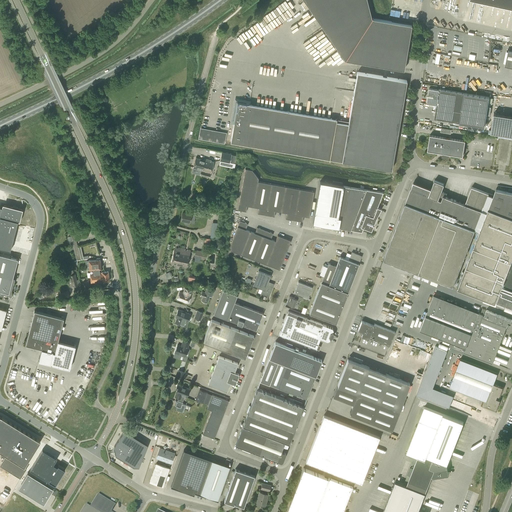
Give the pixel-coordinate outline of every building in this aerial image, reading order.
[(371,17),(366,0),(303,0),(345,59),(344,60),(345,60),(404,69),(411,24),(372,18),(372,17),(371,17)] [(511,0),(472,0),(511,8),(511,0)] [(453,52),(460,54),(462,46),(455,45),(453,52)] [(391,169),(407,80),(357,72),(348,121),(247,104),(248,103),(236,101),(233,123),(234,123),(230,142),(391,169)] [(439,90),(429,88),(428,94),(427,103),(437,104),(434,119),(484,127),(489,97),(439,89),(439,90)] [(511,115),(494,113),(491,132),(511,135),(511,115)] [(463,156),(465,141),(430,135),(427,150),(463,156)] [(235,164),(237,155),(222,153),(221,161),(235,164)] [(204,160),(196,157),(193,167),(201,170),(200,175),(209,177),(214,162),(204,159),(204,160)] [(309,217),(314,192),(258,181),(258,178),(252,170),(245,168),(238,210),(246,211),(247,206),(259,208),(258,214),(274,217),(275,211),(287,213),(286,219),(302,222),(303,216),(309,217)] [(410,190),(383,258),(419,272),(453,286),(489,193),(480,190),(472,187),(465,204),(446,196),(448,191),(442,189),(444,184),(435,180),(431,188),(414,182),(413,181),(413,182),(411,188),(410,190)] [(320,181),(312,223),(323,225),(336,227),(348,229),(350,230),(361,232),(363,228),(371,231),(373,227),(373,225),(372,225),(373,223),(374,223),(374,222),(376,218),(373,217),(377,207),(378,203),(383,192),(376,191),(372,191),(363,189),(360,188),(342,185),(332,184),(320,181)] [(511,192),(496,189),(488,208),(457,288),(511,308),(511,192)] [(18,221),(17,221),(20,209),(4,205),(4,207),(0,205),(0,247),(10,250),(18,221)] [(190,222),(191,214),(183,212),(181,220),(184,221),(184,222),(184,223),(185,224),(187,225),(188,224),(189,223),(189,222),(190,222)] [(255,233),(246,229),(248,224),(240,221),(231,244),(230,250),(279,269),(291,240),(278,235),(275,241),(271,239),(273,233),(257,227),(255,233)] [(219,238),(221,223),(212,222),(210,237),(219,238)] [(77,245),(74,235),(68,237),(74,261),(80,259),(77,245)] [(182,256),(180,265),(187,267),(191,250),(187,249),(187,251),(185,251),(185,249),(181,248),(179,252),(180,253),(179,255),(182,256)] [(206,259),(207,253),(206,253),(206,252),(196,249),(193,261),(200,262),(201,259),(204,260),(204,259),(206,259)] [(179,252),(174,251),(171,263),(180,265),(182,256),(179,255),(180,253),(179,252)] [(359,263),(361,258),(360,258),(360,257),(360,256),(359,256),(359,255),(352,252),(349,259),(352,260),(352,261),(340,256),(336,266),(328,263),(321,282),(309,312),(336,323),(348,292),(359,264),(354,262),(354,261),(359,263)] [(13,278),(18,259),(0,253),(0,290),(4,291),(3,293),(10,295),(15,278),(13,278)] [(95,260),(95,259),(89,260),(89,267),(90,278),(101,277),(100,272),(101,272),(100,258),(97,258),(97,260),(95,260)] [(51,272),(57,268),(53,262),(47,265),(51,272)] [(74,274),(72,270),(66,272),(67,276),(66,277),(67,281),(68,280),(70,287),(78,285),(77,282),(78,282),(78,283),(80,283),(79,279),(76,280),(75,274),(74,274)] [(101,277),(90,278),(91,283),(101,282),(101,281),(105,281),(108,281),(109,281),(108,271),(101,272),(100,272),(101,277)] [(269,297),(272,288),(266,285),(270,275),(258,271),(253,285),(262,289),(261,293),(269,297)] [(308,298),(312,287),(298,282),(294,293),(308,298)] [(187,303),(192,291),(185,288),(183,293),(180,291),(177,299),(183,301),(183,302),(186,303),(187,302),(187,303)] [(207,303),(210,296),(211,296),(213,292),(212,291),(206,288),(205,292),(203,297),(201,301),(207,303)] [(223,289),(213,314),(227,319),(256,330),(259,322),(259,323),(260,322),(260,321),(263,313),(248,307),(234,302),(237,294),(223,289)] [(301,300),(302,297),(295,295),(294,298),(289,296),(286,304),(294,307),(297,299),(301,300)] [(177,318),(175,322),(178,324),(182,325),(183,324),(183,325),(184,321),(187,322),(189,318),(191,314),(189,313),(178,309),(175,317),(177,318)] [(200,320),(203,313),(199,311),(197,310),(194,318),(200,320)] [(425,315),(420,329),(466,347),(464,352),(492,363),(507,324),(508,324),(510,320),(486,310),(484,316),(479,314),(471,334),(425,315)] [(34,311),(26,344),(42,349),(39,360),(69,368),(75,345),(58,341),(64,318),(34,311)] [(287,314),(279,335),(316,349),(318,345),(320,338),(327,341),(329,340),(330,339),(333,337),(334,334),(333,331),(333,330),(332,328),(322,324),(288,311),(287,314)] [(245,358),(254,336),(235,328),(211,319),(203,341),(245,358)] [(374,325),(362,320),(358,330),(360,331),(359,333),(362,334),(361,336),(368,339),(369,338),(389,346),(395,332),(374,324),(374,325)] [(187,348),(189,342),(183,340),(181,345),(182,345),(182,346),(177,345),(175,352),(175,353),(175,355),(176,356),(178,357),(180,356),(180,355),(181,354),(185,356),(188,348),(187,348)] [(317,376),(319,369),(318,369),(322,359),(275,341),(260,381),(306,399),(315,375),(317,376)] [(435,345),(417,395),(451,407),(455,395),(435,388),(448,350),(435,345)] [(235,384),(239,374),(234,372),(238,363),(219,356),(208,384),(227,391),(230,382),(235,384)] [(392,430),(400,410),(399,410),(410,383),(348,358),(333,396),(353,404),(349,413),(392,430)] [(499,396),(503,387),(493,383),(497,373),(460,359),(449,387),(484,400),(482,405),(496,410),(500,400),(497,399),(498,396),(499,396)] [(186,397),(190,389),(178,384),(176,387),(178,388),(175,396),(179,398),(178,400),(177,400),(175,406),(181,408),(183,402),(185,397),(186,397)] [(289,443),(294,431),(304,406),(257,388),(242,425),(235,444),(281,462),(283,461),(286,453),(281,451),(284,442),(289,443)] [(204,403),(208,392),(199,389),(195,400),(204,403)] [(214,438),(225,410),(228,401),(212,394),(206,408),(211,410),(202,434),(214,438)] [(90,435),(102,416),(80,401),(65,426),(80,435),(90,435)] [(395,481),(383,511),(424,511),(419,510),(425,493),(428,485),(432,476),(433,477),(449,474),(448,468),(447,464),(449,460),(459,432),(463,421),(443,414),(424,406),(410,444),(406,453),(417,457),(406,486),(395,481)] [(0,450),(25,467),(41,441),(5,418),(4,417),(3,417),(3,416),(2,416),(1,416),(0,416),(0,415),(0,450)] [(361,483),(379,437),(324,415),(306,462),(361,483)] [(124,430),(113,447),(115,455),(134,467),(139,467),(148,445),(124,430)] [(57,458),(42,449),(30,469),(55,485),(64,471),(53,464),(57,458)] [(171,463),(174,454),(160,449),(156,458),(171,463)] [(184,450),(171,486),(194,494),(195,492),(218,500),(230,466),(184,450)] [(163,487),(169,468),(156,463),(149,482),(163,487)] [(342,511),(352,487),(328,478),(303,468),(285,511),(342,511)] [(224,500),(234,504),(234,503),(244,506),(254,475),(235,469),(224,500)] [(30,489),(27,494),(44,504),(53,489),(28,473),(22,484),(30,489)] [(269,491),(271,485),(261,483),(260,489),(269,491)] [(265,507),(268,495),(268,494),(259,491),(256,504),(265,507)] [(111,511),(115,506),(98,495),(90,508),(86,505),(81,511),(111,511)]
